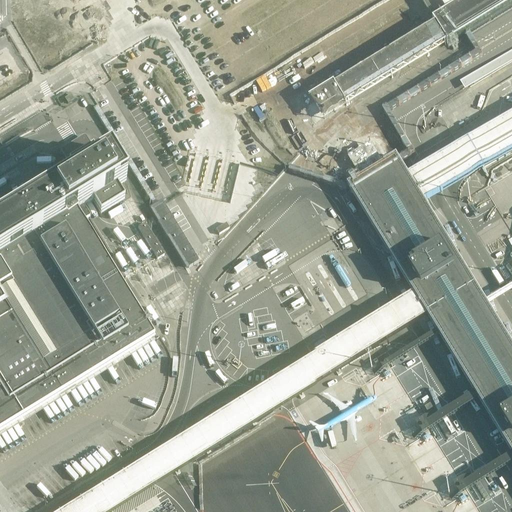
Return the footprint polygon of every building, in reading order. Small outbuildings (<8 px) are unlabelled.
[(475,0),(419,0),(435,25),(475,0)] [(432,27),(445,46),(511,4),(511,0),(475,0),(435,25),(432,27)] [(71,93),(64,97),(67,103),(74,99),(71,93)] [(511,109),(425,161),(405,172),(421,203),(442,190),(511,149),(511,109)] [(52,183),(56,189),(0,222),(0,266),(86,214),(83,209),(88,206),(93,203),(100,216),(112,208),(124,201),(117,189),(126,183),(109,156),(100,162),(92,149),(80,157),(68,164),(76,176),(71,179),(65,183),(62,177),(52,183)] [(396,158),(384,165),(361,179),(347,188),(413,292),(425,315),(511,455),(511,347),(421,203),(405,172),(396,158)] [(199,262),(164,204),(153,211),(175,246),(180,255),(188,269),(199,262)] [(0,438),(155,343),(117,280),(83,224),(90,220),(86,214),(0,266),(0,438)] [(425,315),(413,292),(396,303),(372,317),(361,324),(348,332),(336,340),(304,360),(252,393),(186,434),(60,511),(110,511),(165,477),(184,465),(282,402),(290,397),(409,325),(425,315)]
